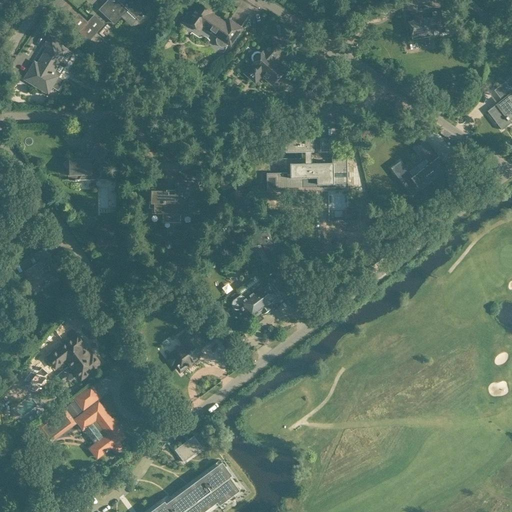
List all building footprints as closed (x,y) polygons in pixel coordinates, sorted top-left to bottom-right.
[(108,0),(100,9),(107,16),(114,23),(127,9),(139,20),(147,12),(134,0),(108,0)] [(228,42),(230,44),(235,37),(241,28),(229,20),(227,25),(210,13),(212,11),(199,3),(194,11),(186,21),(199,30),(202,25),(219,36),(216,39),(217,44),(221,46),(226,46),(228,42)] [(409,22),(407,23),(408,28),(410,27),(411,35),(411,36),(430,32),(442,30),(449,29),(448,26),(446,16),(445,10),(438,11),(439,17),(433,18),(428,19),(427,18),(422,19),(421,15),(415,16),(416,20),(408,21),(409,22)] [(88,22),(79,31),(89,40),(104,24),(94,15),(88,22)] [(60,45),(61,43),(51,37),(44,48),(46,49),(35,67),(32,66),(24,79),(37,87),(39,85),(50,91),(52,87),(57,89),(63,79),(54,73),(67,49),(60,45)] [(252,59),(254,61),(251,65),(252,65),(245,73),(255,81),(262,74),(265,77),(268,74),(275,80),(286,68),(275,59),(283,50),(273,41),(265,50),(264,50),(261,53),(258,52),(256,52),(253,54),(252,56),(252,59)] [(511,76),(502,84),(494,90),(502,100),(488,111),(502,130),(511,122),(509,118),(511,116),(511,76)] [(336,138),(321,138),(321,151),(336,151),(337,151),(336,138)] [(427,140),(417,148),(422,155),(432,147),(427,140)] [(290,174),(277,174),(278,188),(301,187),(301,178),(317,177),(317,187),(348,187),(347,177),(353,177),(352,168),(346,168),(346,165),(336,165),(336,151),(332,151),(332,163),(312,163),(311,142),(304,143),(303,152),(305,152),(305,163),(290,164),(290,174)] [(91,179),(96,179),(98,178),(100,176),(101,174),(100,171),(98,169),(109,150),(97,143),(89,157),(86,157),(83,156),(74,156),(73,159),(68,159),(66,161),(64,163),(64,166),(66,168),(69,169),(69,180),(75,179),(75,181),(79,181),(82,175),(91,174),(91,179)] [(399,161),(391,168),(412,195),(414,194),(435,178),(441,185),(452,176),(446,169),(448,168),(444,162),(442,164),(440,162),(442,160),(439,156),(429,163),(411,177),(399,161)] [(180,222),(180,213),(187,213),(187,199),(197,200),(197,194),(198,184),(176,184),(176,193),(153,192),(153,202),(156,202),(156,211),(162,211),(162,222),(180,222)] [(268,229),(255,235),(255,236),(252,238),(251,238),(251,239),(250,240),(249,241),(249,242),(249,243),(250,244),(250,245),(250,246),(251,247),(252,247),(252,248),(253,248),(254,248),(255,248),(256,248),(257,248),(258,248),(261,246),(269,261),(281,254),(268,229)] [(21,273),(24,271),(33,287),(57,273),(48,257),(51,256),(46,247),(34,255),(16,265),(21,273)] [(277,301),(288,292),(272,270),(260,279),(256,274),(236,290),(240,295),(234,300),(233,300),(233,301),(232,302),(232,303),(232,304),(232,305),(232,306),(233,307),(234,308),(235,309),(236,309),(237,309),(238,309),(239,309),(240,309),(241,308),(242,310),(243,309),(251,319),(261,311),(263,313),(265,313),(270,309),(270,307),(269,305),(276,299),(277,301)] [(227,293),(234,288),(229,282),(222,287),(227,293)] [(184,343),(168,355),(169,356),(171,358),(169,359),(172,363),(174,362),(179,369),(187,364),(189,366),(190,365),(189,364),(203,354),(199,349),(205,345),(192,328),(186,333),(179,338),(182,341),(184,343)] [(82,379),(93,370),(101,364),(93,354),(90,356),(83,346),(85,344),(78,334),(47,357),(55,367),(66,359),(82,379)] [(84,409),(91,403),(99,397),(91,386),(75,398),(84,409)] [(115,451),(123,445),(119,440),(124,437),(98,403),(77,419),(96,444),(91,448),(97,457),(111,446),(115,451)] [(49,444),(76,423),(64,407),(37,427),(49,444)] [(194,436),(175,450),(184,462),(203,448),(194,436)] [(207,511),(215,507),(213,504),(217,502),(218,501),(220,505),(222,503),(226,500),(227,502),(238,494),(238,495),(240,493),(228,476),(230,475),(223,466),(213,473),(211,470),(210,470),(211,471),(192,485),(191,484),(193,488),(178,499),(175,495),(175,496),(176,497),(159,510),(156,506),(156,507),(157,508),(151,511),(207,511)]
